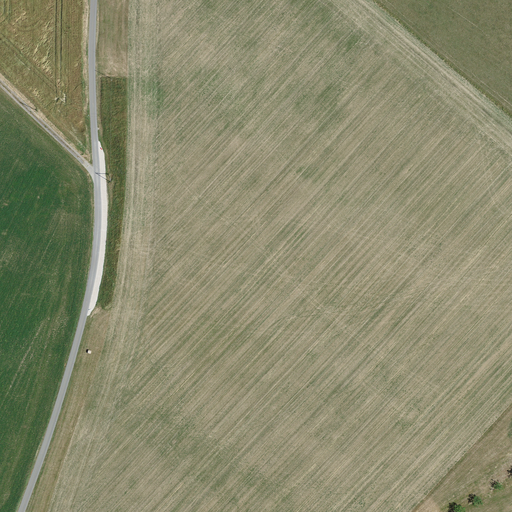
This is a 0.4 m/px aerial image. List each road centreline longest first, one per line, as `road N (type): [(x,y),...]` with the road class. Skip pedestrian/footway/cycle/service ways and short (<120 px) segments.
road 1 (track): [(94,0),(94,264),(72,360),(20,511)]
road 2 (track): [(0,89),(97,180)]
